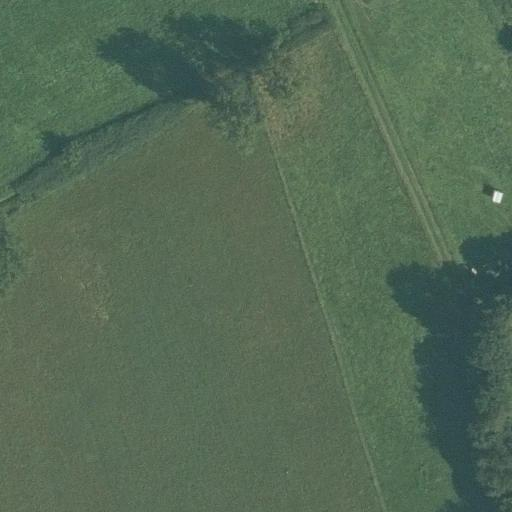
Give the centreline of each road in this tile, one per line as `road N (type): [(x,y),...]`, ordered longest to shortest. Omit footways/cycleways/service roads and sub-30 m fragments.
road 1 (track): [(335,0),(473,310)]
road 2 (track): [(511,285),(465,315),(496,511)]
